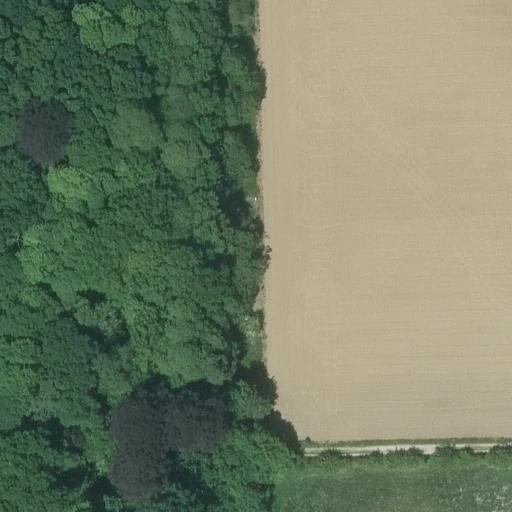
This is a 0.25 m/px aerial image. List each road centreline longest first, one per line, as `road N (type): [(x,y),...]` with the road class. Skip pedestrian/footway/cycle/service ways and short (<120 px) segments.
road 1 (track): [(511,449),(165,455)]
road 2 (track): [(157,174),(165,455)]
road 3 (track): [(165,455),(0,461)]
